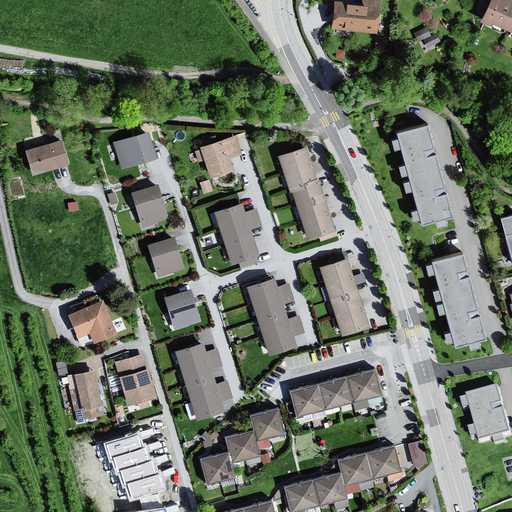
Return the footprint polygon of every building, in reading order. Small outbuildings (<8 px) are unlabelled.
[(335,0),(334,0),(331,26),(376,32),(379,0),(361,0),(361,3),(335,0)] [(511,0),(486,0),(479,19),(488,23),(492,22),(511,30),(511,0)] [(430,35),(425,26),(413,32),(417,41),(423,38),(428,35),(430,35)] [(440,40),(436,32),(430,35),(428,35),(423,38),(427,47),(440,40)] [(384,38),(376,38),(375,50),(383,50),(384,38)] [(344,49),(336,48),(335,57),(343,57),(344,49)] [(400,175),(406,173),(438,164),(426,121),(396,130),(397,135),(390,137),(393,147),(400,145),(404,160),(396,163),(400,175)] [(157,156),(149,130),(113,140),(121,167),(157,156)] [(236,133),(200,145),(210,173),(232,166),(229,157),(242,153),(236,133)] [(61,140),(26,149),(33,175),(69,164),(61,140)] [(305,145),(278,154),(290,190),(304,185),(303,180),(316,176),(305,145)] [(408,177),(401,179),(404,189),(411,187),(416,207),(411,209),(413,217),(420,215),(421,222),(435,218),(437,223),(445,221),(444,214),(451,212),(438,164),(406,173),(408,177)] [(334,228),(316,176),(303,180),(304,185),(290,190),(306,238),(334,228)] [(208,178),(199,181),(203,193),(212,189),(208,178)] [(157,183),(131,191),(141,224),(167,216),(157,183)] [(115,191),(108,194),(111,204),(118,202),(115,191)] [(240,200),(213,209),(230,261),(257,252),(240,200)] [(77,201),(67,202),(68,211),(78,209),(77,201)] [(511,212),(499,216),(511,261),(511,212)] [(173,235),(146,243),(156,275),(183,267),(173,235)] [(433,299),(439,297),(470,289),(459,249),(429,257),(430,260),(423,262),(426,272),(433,270),(437,285),(429,288),(433,299)] [(345,255),(317,263),(339,333),(366,325),(345,255)] [(274,276),(246,285),(267,353),(296,344),(274,276)] [(190,287),(163,295),(174,329),(200,321),(190,287)] [(440,300),(434,301),(437,312),(443,310),(449,330),(443,331),(446,340),(452,338),(454,344),(468,341),(469,346),(478,343),(476,337),(483,335),(470,289),(439,297),(440,300)] [(102,298),(66,312),(76,336),(89,331),(93,340),(116,331),(102,298)] [(201,337),(212,336),(211,327),(200,328),(201,337)] [(201,341),(175,349),(195,417),(222,409),(201,341)] [(143,352),(115,361),(128,404),(137,401),(140,409),(151,405),(149,399),(156,397),(143,352)] [(104,413),(94,368),(68,374),(78,419),(104,413)] [(345,375),(352,400),(380,393),(374,368),(345,375)] [(317,382),(324,407),(352,400),(345,375),(317,382)] [(295,414),(324,407),(317,382),(289,389),(295,414)] [(467,396),(461,397),(463,407),(470,405),(475,425),(470,427),(472,435),(478,434),(480,440),(494,437),(495,442),(505,439),(503,433),(511,431),(498,384),(466,392),(467,396)] [(249,413),(253,428),(255,439),(284,432),(278,406),(249,413)] [(228,450),(230,459),(258,452),(255,439),(253,428),(225,435),(228,450)] [(138,434),(104,444),(109,460),(111,459),(143,450),(138,434)] [(407,439),(415,464),(428,460),(420,435),(407,439)] [(392,445),(366,451),(372,476),(398,470),(392,445)] [(143,450),(111,459),(116,475),(118,475),(150,465),(145,449),(143,450)] [(234,476),(230,459),(228,450),(200,457),(206,482),(234,476)] [(343,483),(372,476),(366,451),(337,458),(343,483)] [(150,465),(118,475),(123,489),(125,488),(157,478),(152,464),(150,465)] [(312,478),(318,502),(345,495),(339,471),(312,478)] [(157,478),(125,488),(129,502),(163,492),(159,478),(157,478)] [(318,502),(312,478),(284,485),(290,509),(318,502)] [(273,511),(270,499),(243,506),(244,511),(273,511)]
